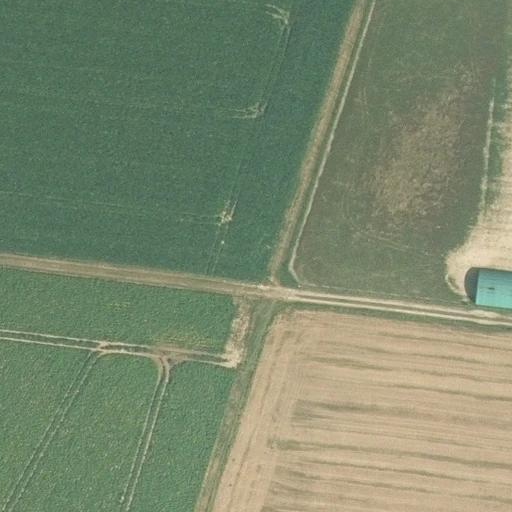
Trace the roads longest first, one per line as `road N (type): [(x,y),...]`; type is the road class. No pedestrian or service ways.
road 1 (track): [(511,320),(272,293),(117,286),(0,261)]
road 2 (track): [(272,293),(364,0)]
road 3 (track): [(272,293),(212,511)]
